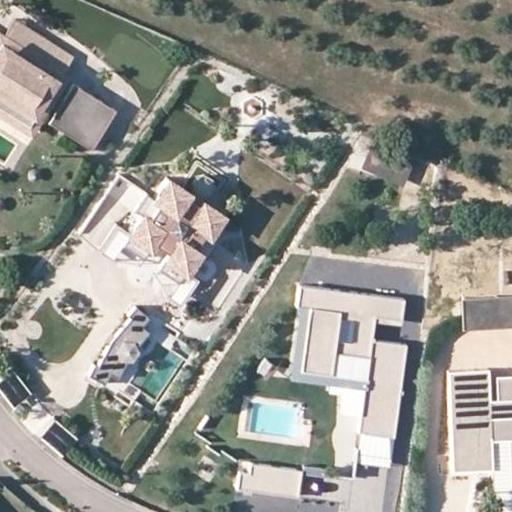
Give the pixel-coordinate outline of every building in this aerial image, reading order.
[(12,26),(2,42),(58,79),(69,63),(12,26)] [(91,150),(116,111),(73,83),(63,99),(50,91),(58,79),(2,42),(0,44),(0,106),(29,125),(43,102),(55,111),(48,122),(91,150)] [(360,166),(400,183),(408,166),(368,148),(360,166)] [(192,183),(193,190),(200,194),(208,193),(212,186),(210,179),(204,174),(196,176),(192,183)] [(208,235),(222,216),(201,201),(198,206),(184,196),(187,192),(166,177),(153,197),(145,191),(133,209),(141,214),(128,233),(116,224),(98,250),(114,260),(127,260),(132,262),(143,266),(149,271),(156,277),(163,291),(164,295),(179,305),(196,279),(184,271),(197,252),(204,257),(217,240),(208,235)] [(401,319),(404,298),(298,283),(295,305),(298,306),(308,307),(299,370),(330,374),(333,350),(346,352),(345,354),(367,357),(364,379),(362,388),(356,431),(394,437),(407,344),(372,339),(374,321),(375,316),(401,319)] [(462,329),(511,326),(511,295),(461,297),(462,329)] [(103,378),(108,368),(117,373),(126,357),(133,357),(138,350),(136,343),(147,330),(140,323),(148,315),(136,305),(128,312),(132,316),(113,337),(99,363),(93,360),(88,370),(103,378)] [(299,370),(308,307),(298,306),(288,378),(362,388),(364,379),(330,374),(299,370)] [(401,325),(401,319),(375,316),(374,321),(401,325)] [(511,374),(496,376),(497,398),(489,398),(488,368),(447,369),(451,469),(491,468),(490,439),(511,438),(511,374)] [(0,395),(9,410),(30,397),(12,369),(0,376),(0,395)] [(511,511),(511,438),(490,439),(491,468),(492,511),(511,511)] [(292,496),(296,468),(249,462),(248,472),(238,470),(235,488),(292,496)] [(297,497),(301,469),(296,468),(292,496),(297,497)]
